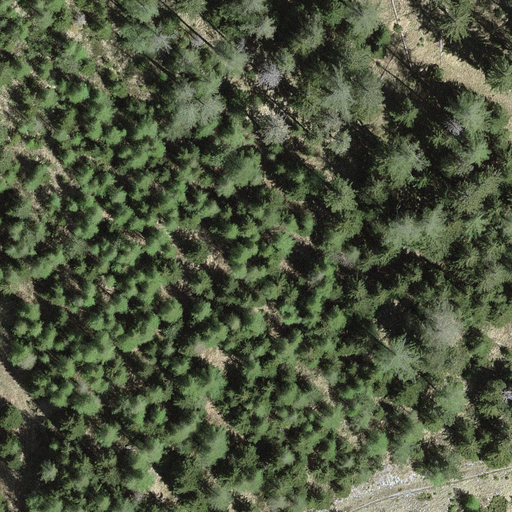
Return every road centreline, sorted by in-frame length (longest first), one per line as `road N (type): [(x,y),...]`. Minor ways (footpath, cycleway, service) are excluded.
road 1 (track): [(511,461),(393,490),(340,511)]
road 2 (track): [(12,511),(26,450),(24,401),(0,373)]
